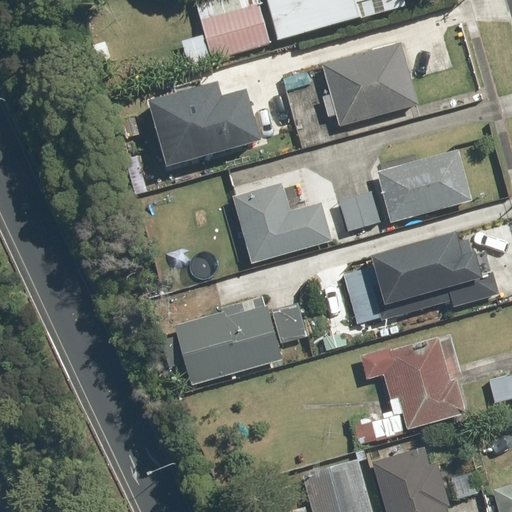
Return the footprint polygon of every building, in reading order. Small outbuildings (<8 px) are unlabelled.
[(256,0),(193,0),(204,34),(212,61),(270,43),(256,0)] [(265,0),(279,44),(403,5),(401,0),(265,0)] [(212,61),(204,34),(178,42),(187,69),(212,61)] [(397,46),(321,68),(339,128),(414,106),(397,46)] [(216,83),(146,103),(165,170),(262,142),(248,91),(221,99),(216,83)] [(458,148),(375,170),(391,227),(474,204),(458,148)] [(291,211),(282,182),(231,198),(251,265),(330,241),(318,203),(291,211)] [(370,192),(337,201),(347,236),(379,227),(370,192)] [(511,218),(369,261),(383,311),(496,277),(505,305),(511,302),(511,218)] [(267,303),(172,331),(188,386),(283,358),(267,303)] [(473,413),(449,334),(389,353),(387,348),(358,356),(366,382),(381,378),(392,414),(351,426),(358,448),(473,413)] [(511,375),(488,382),(495,406),(511,400),(511,375)] [(429,450),(369,467),(383,511),(451,511),(438,465),(434,466),(429,450)] [(373,511),(360,459),(300,475),(309,511),(373,511)] [(511,511),(511,483),(493,488),(499,511),(511,511)]
